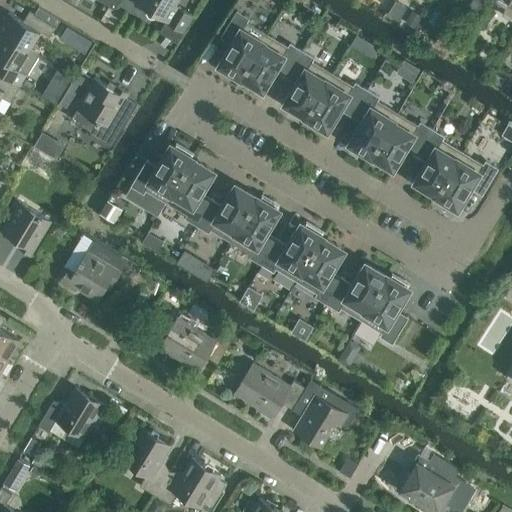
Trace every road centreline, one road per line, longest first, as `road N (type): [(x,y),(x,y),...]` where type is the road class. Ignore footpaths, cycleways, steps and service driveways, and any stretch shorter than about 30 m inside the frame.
road 1 (residential): [(201,75),(173,118),(446,277),(467,241)]
road 2 (residential): [(54,332),(341,508)]
road 3 (residential): [(467,241),(201,75)]
road 4 (residential): [(156,64),(43,0)]
